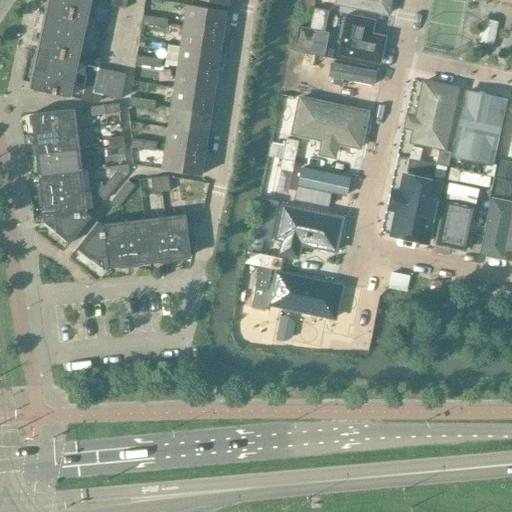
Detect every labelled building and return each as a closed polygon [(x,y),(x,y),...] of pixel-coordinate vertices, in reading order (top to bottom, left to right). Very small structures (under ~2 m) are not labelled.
[(47,0),(46,8),(85,17),(88,0),(47,0)] [(126,0),(111,0),(110,6),(124,9),(126,0)] [(392,0),(337,0),(336,8),(388,18),(392,0)] [(225,11),(185,5),(182,27),(222,33),(225,11)] [(46,8),(37,48),(76,57),(85,17),(46,8)] [(299,25),(294,51),(303,53),(323,58),(329,32),(321,30),(325,11),(313,8),(309,27),(299,25)] [(155,18),(142,16),(140,25),(154,27),(155,18)] [(167,20),(155,18),(154,27),(166,29),(167,20)] [(386,35),(331,23),(328,37),(382,50),(386,35)] [(222,33),(182,27),(179,47),(219,53),(222,33)] [(219,53),(179,47),(176,67),(216,73),(219,53)] [(37,48),(28,89),(67,98),(76,57),(37,48)] [(315,56),(303,53),(301,65),(313,68),(315,56)] [(149,58),(136,56),(134,65),(147,67),(149,58)] [(161,60),(149,58),(147,67),(159,69),(161,60)] [(376,78),(320,65),(316,81),(373,94),(376,78)] [(216,73),(176,67),(173,88),(213,94),(216,73)] [(125,75),(96,68),(91,94),(120,100),(125,75)] [(448,149),(460,93),(424,86),(413,142),(448,149)] [(213,94),(173,88),(170,108),(209,114),(213,94)] [(484,160),(497,100),(468,95),(456,154),(484,160)] [(142,100),(130,98),(128,107),(141,108),(142,100)] [(369,114),(300,99),(292,136),(361,151),(369,114)] [(155,102),(142,100),(141,108),(153,110),(155,102)] [(118,104),(103,106),(104,115),(119,113),(118,104)] [(209,114),(170,108),(167,129),(206,135),(209,114)] [(71,110),(32,114),(34,136),(74,131),(71,110)] [(206,135),(167,129),(164,149),(203,155),(206,135)] [(74,131),(34,136),(36,156),(76,151),(74,131)] [(107,139),(108,147),(123,146),(122,137),(107,139)] [(144,141),(131,139),(129,148),(143,150),(144,141)] [(297,141),(285,139),(281,159),(293,161),(297,141)] [(156,143),(144,141),(143,150),(154,152),(156,143)] [(123,146),(108,147),(109,156),(124,154),(123,146)] [(411,147),(408,159),(418,161),(421,149),(411,147)] [(203,155),(164,149),(160,170),(200,176),(203,155)] [(438,150),(435,164),(447,166),(450,153),(438,150)] [(76,151),(36,156),(39,176),(79,171),(76,151)] [(496,187),(511,189),(511,160),(501,159),(496,187)] [(293,162),(281,160),(279,169),(291,172),(293,162)] [(443,179),(445,167),(434,165),(419,162),(417,174),(443,179)] [(495,165),(485,162),(482,175),(492,177),(495,165)] [(459,170),(449,168),(447,180),(457,182),(459,170)] [(79,171),(39,176),(41,196),(81,192),(79,171)] [(115,172),(106,183),(113,189),(122,177),(115,172)] [(167,177),(159,178),(160,193),(169,192),(167,177)] [(159,178),(150,179),(152,194),(160,193),(159,178)] [(442,186),(404,178),(392,235),(429,243),(442,186)] [(127,181),(118,193),(125,198),(134,187),(127,181)] [(104,200),(113,189),(106,183),(97,195),(103,199),(104,200)] [(478,195),(450,189),(439,245),(467,251),(478,195)] [(81,192),(41,196),(44,217),(84,213),(81,192)] [(116,210),(125,198),(118,193),(109,204),(110,205),(116,210)] [(511,224),(511,205),(493,202),(481,257),(504,262),(511,224)] [(343,221),(282,208),(276,241),(337,253),(343,221)] [(84,213),(44,217),(44,223),(54,222),(55,233),(68,243),(89,217),(84,213)] [(185,217),(164,220),(168,259),(190,257),(185,217)] [(164,220),(143,222),(148,262),(168,259),(164,220)] [(143,222),(123,224),(128,264),(148,262),(143,222)] [(96,223),(76,249),(89,259),(100,258),(101,267),(107,267),(102,227),(96,223)] [(123,224),(102,227),(107,267),(128,264),(123,224)] [(281,259),(261,254),(258,267),(278,271),(281,259)] [(267,283),(270,270),(258,267),(254,287),(250,308),(265,311),(270,284),(267,283)] [(342,288),(276,273),(268,306),(334,322),(342,288)] [(291,338),(293,323),(290,318),(279,316),(275,341),(284,342),(291,338)]
